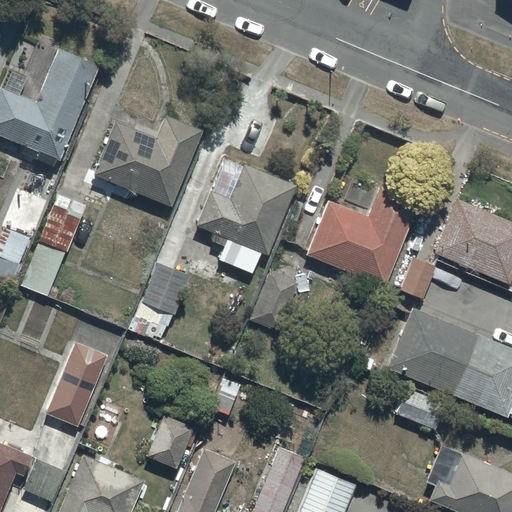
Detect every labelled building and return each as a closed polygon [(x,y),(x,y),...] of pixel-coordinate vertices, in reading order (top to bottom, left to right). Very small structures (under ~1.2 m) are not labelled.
[(57,156),(96,60),(56,44),(34,98),(0,84),(0,133),(36,147),(33,155),(50,163),(54,154),(57,156)] [(169,201),(199,126),(162,109),(153,132),(112,116),(91,170),(169,201)] [(266,250),(293,181),(239,160),(226,193),(206,185),(192,222),(211,229),(209,236),(224,242),(227,235),(266,250)] [(27,175),(18,196),(40,205),(49,184),(27,175)] [(327,197),(302,250),(381,281),(414,198),(378,183),(367,212),(327,197)] [(37,238),(63,248),(83,202),(55,190),(35,237),(37,238)] [(511,263),(511,218),(453,194),(431,248),(506,279),(511,263)] [(2,222),(0,226),(0,253),(15,260),(27,233),(2,222)] [(63,248),(37,238),(19,282),(45,292),(63,248)] [(420,294),(431,264),(408,256),(398,285),(420,294)] [(187,271),(154,258),(129,321),(160,333),(169,309),(172,310),(187,271)] [(277,329),(294,278),(268,270),(252,320),(277,329)] [(511,346),(410,304),(385,363),(506,413),(507,411),(511,412),(511,346)] [(75,423),(104,351),(72,339),(44,411),(75,423)] [(405,384),(394,410),(426,423),(437,398),(405,384)] [(191,425),(161,411),(143,450),(173,463),(191,425)] [(28,451),(0,439),(0,511),(11,487),(5,485),(12,468),(20,471),(28,451)] [(510,511),(511,508),(511,470),(439,440),(423,478),(432,482),(427,496),(466,511),(510,511)] [(208,511),(231,457),(200,444),(171,511),(208,511)] [(278,444),(250,507),(260,511),(278,511),(303,454),(278,444)] [(124,511),(140,475),(80,449),(54,511),(124,511)] [(62,468),(34,455),(19,486),(48,500),(62,468)] [(339,511),(352,480),(314,464),(295,511),(339,511)]
